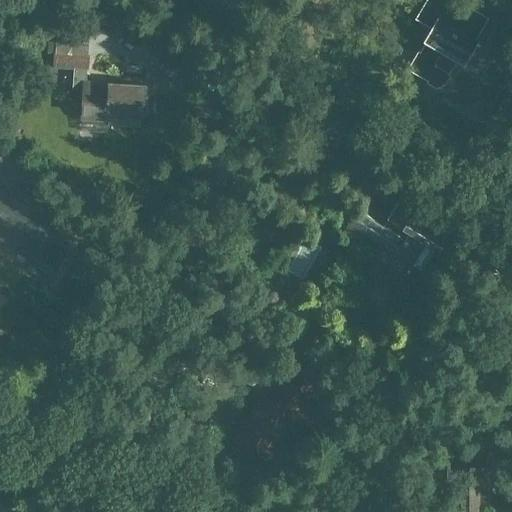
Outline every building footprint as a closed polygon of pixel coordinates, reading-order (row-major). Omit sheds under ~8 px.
[(441,87),(464,47),(470,50),(489,17),(459,0),(427,0),(417,18),(434,28),(410,70),(441,87)] [(53,67),(73,68),(72,89),(83,89),(81,119),(108,120),(108,113),(141,115),(142,102),(144,102),(145,84),(86,81),(87,55),(54,53),(53,67)] [(2,202),(16,178),(0,168),(0,240),(34,260),(29,269),(49,280),(73,238),(55,228),(53,231),(2,202)] [(400,199),(383,226),(358,210),(344,233),(351,238),(357,229),(397,253),(394,257),(412,269),(414,266),(421,271),(435,249),(439,251),(451,231),(400,199)] [(273,400),(263,394),(237,439),(269,458),(295,415),(298,417),(315,387),(289,372),(273,400)] [(488,510),(489,467),(459,467),(458,482),(457,482),(457,511),(479,511),(479,510),(488,510)]
